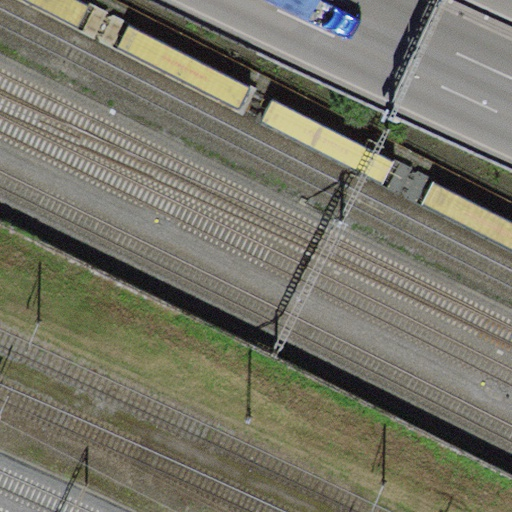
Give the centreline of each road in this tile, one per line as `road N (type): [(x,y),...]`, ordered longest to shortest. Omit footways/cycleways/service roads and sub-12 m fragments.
road 1 (motorway): [(240,0),(511,137)]
road 2 (motorway): [(304,0),(511,96)]
